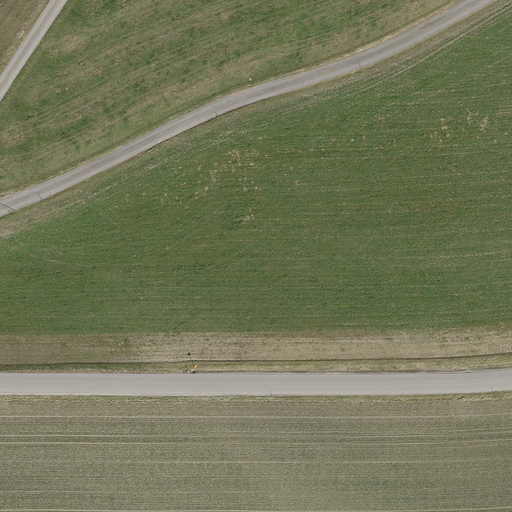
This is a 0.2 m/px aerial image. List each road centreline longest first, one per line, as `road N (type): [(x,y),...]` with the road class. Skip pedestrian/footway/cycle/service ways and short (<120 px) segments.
road 1 (track): [(479,0),(343,68),(230,99),(0,207)]
road 2 (tertiary): [(0,384),(511,380)]
